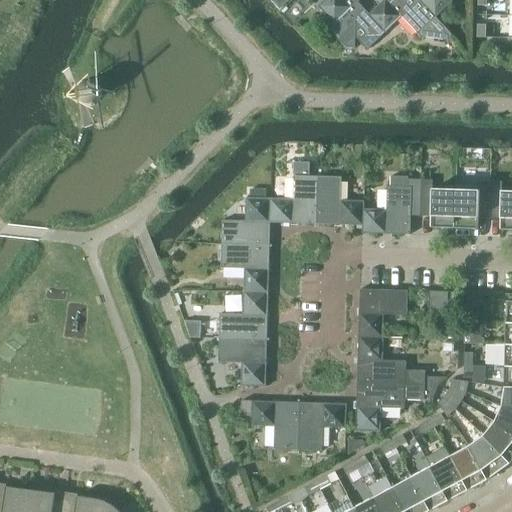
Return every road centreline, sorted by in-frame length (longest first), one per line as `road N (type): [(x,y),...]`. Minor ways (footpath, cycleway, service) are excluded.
road 1 (residential): [(332,331),(333,265),(344,256),(511,261)]
road 2 (residential): [(0,454),(137,473),(163,511)]
